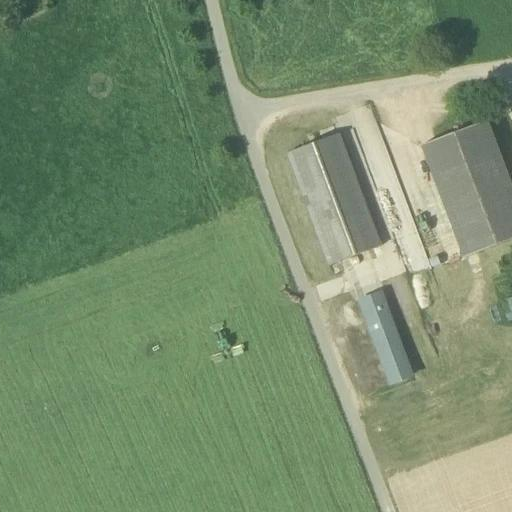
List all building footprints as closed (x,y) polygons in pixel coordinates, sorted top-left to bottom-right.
[(420,148),(463,260),(511,241),(511,192),(486,123),(420,148)] [(288,155),(330,268),(378,249),(336,137),(288,155)] [(402,253),(424,325),(474,310),(452,238),(402,253)] [(380,295),(359,303),(390,385),(411,377),(380,295)] [(490,399),(400,426),(406,446),(496,420),(490,399)]
